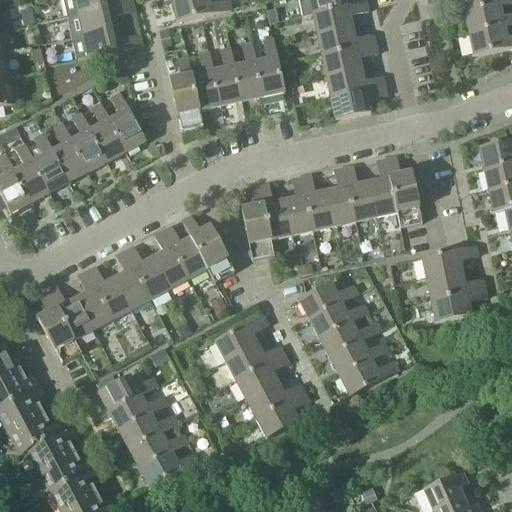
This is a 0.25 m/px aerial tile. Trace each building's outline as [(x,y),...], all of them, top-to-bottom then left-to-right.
[(64,0),(69,19),(81,17),(80,16),(134,4),(132,0),(64,0)] [(210,0),(186,0),(174,3),(179,24),(232,12),(230,2),(212,6),(210,0)] [(309,0),(314,19),(368,7),(366,0),(347,0),(348,0),(347,0),(309,0)] [(511,0),(462,0),(466,16),(501,8),(511,5),(511,0)] [(69,19),(74,41),(85,38),(120,30),(118,19),(136,15),(134,4),(80,16),(81,17),(69,19)] [(314,19),(318,39),(354,31),(351,19),(370,15),(368,7),(314,19)] [(466,16),(471,37),(506,29),(511,28),(511,17),(504,19),(501,8),(466,16)] [(506,29),(471,37),(476,58),(511,50),(511,39),(508,40),(506,29)] [(120,30),(85,38),(74,41),(79,62),(143,48),(141,38),(123,42),(120,30)] [(318,39),(323,60),(377,48),(374,38),(356,42),(354,31),(318,39)] [(268,62),(257,64),(265,99),(285,95),(273,41),(264,43),(268,62)] [(247,66),(236,69),(243,104),(265,99),(257,64),(253,46),(243,48),(247,66)] [(323,60),(328,81),(363,73),(360,60),(378,56),(377,48),(323,60)] [(226,71),(215,73),(222,109),(243,104),(236,69),(232,50),(222,52),(226,71)] [(205,75),(193,78),(201,113),(222,109),(215,73),(211,55),(201,57),(205,75)] [(0,84),(9,82),(4,59),(0,59),(0,84)] [(201,113),(193,78),(189,60),(180,62),(184,80),(171,83),(182,132),(204,127),(201,113)] [(125,72),(113,78),(116,84),(123,88),(128,85),(125,72)] [(328,81),(332,101),(386,90),(384,80),(365,84),(363,73),(328,81)] [(9,82),(0,84),(0,109),(15,107),(9,82)] [(386,90),(332,101),(337,122),(372,115),(370,103),(388,99),(386,90)] [(121,117),(111,123),(128,154),(147,144),(130,113),(123,101),(121,96),(112,101),(121,117)] [(132,97),(123,101),(130,113),(134,111),(132,97)] [(102,127),(91,133),(108,165),(128,154),(111,123),(102,106),(93,111),(102,127)] [(82,138),(72,143),(89,175),(108,165),(91,133),(83,117),(73,122),(82,138)] [(63,148),(52,154),(70,186),(89,175),(72,143),(63,127),(54,132),(63,148)] [(14,131),(0,138),(0,148),(0,149),(19,139),(14,131)] [(44,158),(34,164),(51,196),(70,186),(52,154),(44,137),(35,142),(44,158)] [(25,169),(15,174),(32,206),(51,196),(34,164),(25,147),(24,148),(21,143),(13,147),(25,169)] [(511,144),(481,151),(486,173),(511,166),(511,144)] [(0,213),(8,209),(12,217),(32,206),(15,174),(6,158),(4,159),(3,156),(0,158),(0,168),(1,170),(0,169),(0,213)] [(387,163),(398,217),(401,232),(423,227),(412,176),(401,179),(397,161),(387,163)] [(381,183),(368,186),(375,222),(398,217),(387,163),(378,165),(381,183)] [(511,166),(486,173),(491,194),(511,189),(511,166)] [(354,170),(344,173),(355,226),(375,222),(368,186),(358,188),(354,170)] [(340,192),(326,195),(333,230),(355,226),(344,173),(336,174),(340,192)] [(312,180),(302,182),(313,235),(333,230),(326,195),(315,198),(312,180)] [(297,202),(284,204),(292,239),(313,235),(302,182),(293,184),(297,202)] [(269,188),(259,190),(271,244),(292,239),(284,204),(273,207),(269,188)] [(506,213),(511,211),(511,189),(491,194),(495,216),(506,213)] [(274,258),(271,244),(259,190),(250,192),(254,210),(242,212),(252,263),(274,258)] [(192,241),(209,273),(216,285),(235,275),(211,230),(201,236),(192,219),(183,224),(192,241)] [(172,230),(162,235),(188,283),(209,273),(192,241),(181,246),(172,230)] [(164,256),(152,262),(170,293),(188,283),(162,235),(155,239),(164,256)] [(133,250),(124,255),(150,304),(170,293),(152,262),(142,267),(133,250)] [(424,261),(428,283),(463,276),(461,263),(479,259),(477,250),(424,261)] [(125,276),(114,282),(131,314),(150,304),(124,255),(116,259),(125,276)] [(299,269),(301,278),(312,276),(311,267),(299,269)] [(95,270),(86,275),(112,324),(131,314),(114,282),(104,287),(95,270)] [(87,296),(76,302),(93,334),(112,324),(86,275),(78,279),(87,296)] [(428,283),(433,304),(487,293),(485,283),(466,287),(463,276),(428,283)] [(300,304),(310,323),(342,306),(358,298),(354,289),(337,298),(332,287),(300,304)] [(57,290),(48,295),(74,344),(93,334),(76,302),(66,307),(57,290)] [(487,293),(433,304),(437,326),(472,318),(469,306),(488,302),(487,293)] [(74,344),(48,295),(40,299),(49,317),(38,322),(61,367),(81,357),(74,344)] [(223,303),(212,309),(217,318),(228,312),(223,303)] [(310,323),(321,343),(353,325),(368,317),(364,308),(348,317),(342,306),(310,323)] [(216,346),(227,365),(259,348),(253,337),(269,329),(265,321),(265,320),(216,346)] [(321,343),(331,362),(363,345),(379,337),(378,335),(374,328),(358,336),(353,325),(321,343)] [(381,325),(374,328),(378,335),(385,331),(381,325)] [(179,334),(183,340),(191,335),(186,326),(180,330),(179,334)] [(0,358),(10,353),(10,352),(4,341),(0,343),(0,358)] [(331,362),(341,382),(373,364),(389,356),(384,347),(368,356),(363,345),(331,362)] [(0,385),(23,374),(18,365),(25,361),(18,348),(10,352),(10,353),(0,358),(0,385)] [(227,365),(238,385),(286,359),(281,351),(265,359),(259,348),(227,365)] [(238,385),(248,404),(279,387),(273,376),(290,367),(286,359),(238,385)] [(373,364),(341,382),(351,400),(399,375),(394,367),(379,375),(373,364)] [(113,371),(110,365),(104,368),(107,374),(108,375),(114,372),(113,371)] [(0,385),(0,413),(41,392),(35,380),(28,383),(23,374),(0,385)] [(117,386),(113,378),(112,378),(96,386),(96,387),(100,395),(117,386)] [(99,396),(109,416),(141,399),(158,390),(154,381),(137,390),(131,379),(117,386),(100,395),(99,396)] [(248,404),(257,422),(305,397),(301,389),(285,397),(279,387),(248,404)] [(0,413),(0,415),(10,435),(45,416),(41,407),(47,404),(41,392),(0,413)] [(305,397),(257,422),(268,441),(299,425),(293,414),(310,405),(305,397)] [(119,435),(151,418),(168,409),(163,400),(146,409),(141,399),(109,416),(119,435)] [(22,456),(29,452),(64,434),(64,433),(57,422),(50,425),(45,416),(10,435),(22,456)] [(119,435),(129,454),(161,437),(178,428),(174,419),(157,428),(151,418),(119,435)] [(29,452),(41,475),(76,456),(71,446),(78,443),(71,430),(64,433),(64,434),(29,452)] [(129,454),(140,473),(172,456),(189,447),(184,438),(167,447),(161,437),(129,454)] [(41,475),(52,496),(94,474),(87,461),(81,465),(76,456),(41,475)] [(172,456),(140,473),(150,492),(199,466),(194,458),(178,466),(172,456)] [(52,496),(60,511),(71,511),(99,497),(94,488),(100,485),(94,474),(52,496)] [(438,511),(466,500),(461,489),(469,486),(464,475),(426,492),(416,496),(416,498),(417,497),(423,511),(422,511),(438,511)] [(362,495),(367,506),(377,501),(373,490),(362,495)] [(99,497),(71,511),(114,511),(110,503),(104,506),(99,497)] [(480,511),(477,505),(469,508),(466,500),(438,511),(480,511)]
